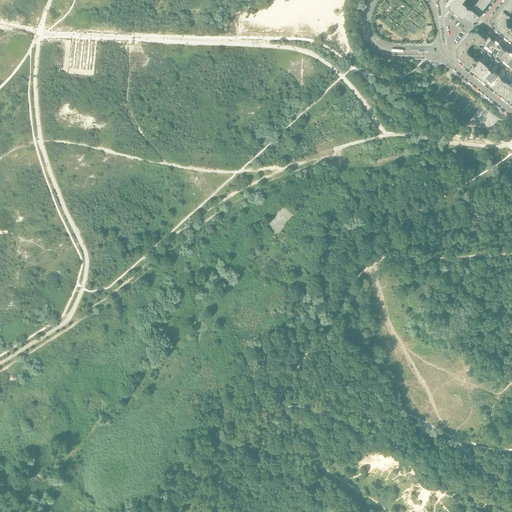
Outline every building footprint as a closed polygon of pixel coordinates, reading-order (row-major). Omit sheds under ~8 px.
[(448,0),(444,5),(447,7),(448,8),(450,10),(452,11),(462,19),(464,17),(472,24),(475,20),(476,18),(469,12),(472,8),(463,1),(464,0),(448,0)] [(488,4),(482,0),(478,0),(477,3),(484,9),(488,4)] [(509,15),(511,10),(511,1),(510,0),(502,11),(503,11),(508,15),(509,15)] [(484,9),(477,3),(473,7),(480,13),(484,9)] [(480,13),(473,7),(472,8),(469,12),(476,18),(480,13)] [(505,34),(511,28),(510,27),(509,26),(508,27),(507,26),(507,18),(508,16),(509,17),(510,16),(509,15),(508,15),(503,11),(497,18),(498,29),(505,34)] [(481,42),(484,38),(484,37),(482,36),(481,36),(477,32),(474,33),(468,33),(462,40),(469,46),(471,43),(476,43),(479,45),(481,42)] [(485,46),(491,39),(487,36),(485,36),(484,37),(484,38),(481,42),(485,46)] [(489,49),(495,42),(491,39),(485,46),(489,49)] [(467,49),(469,46),(462,40),(456,48),(457,56),(464,62),(470,55),(467,52),(467,49)] [(493,52),(498,45),(495,42),(489,49),(493,52)] [(496,55),(502,48),(498,45),(493,52),(496,55)] [(500,58),(506,51),(502,48),(496,55),(500,58)] [(503,61),(509,54),(506,51),(500,58),(503,61)] [(507,64),(511,57),(511,55),(509,54),(503,61),(507,64)] [(477,62),(474,59),(473,58),(474,58),(470,55),(464,62),(470,67),(469,67),(471,68),(470,68),(472,69),(477,62)] [(485,65),(486,64),(486,63),(480,58),(477,62),(472,69),(483,79),(490,70),(488,68),(485,65)] [(500,77),(497,75),(493,72),(490,70),(483,79),(495,89),(502,80),(500,78),(500,77)] [(511,84),(511,82),(511,80),(509,82),(504,78),(502,80),(495,89),(508,99),(511,93),(511,84)]
